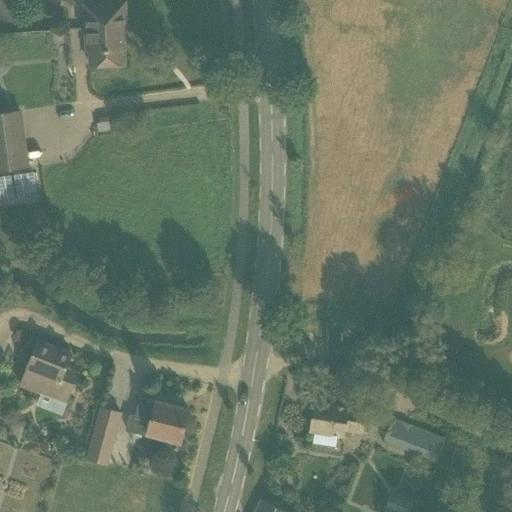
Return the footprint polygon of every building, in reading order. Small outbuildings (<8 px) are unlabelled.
[(83,5),(84,26),(126,24),(125,3),(83,5)] [(126,32),(126,24),(84,26),(85,52),(88,51),(89,67),(125,65),(124,32),(126,32)] [(0,113),(0,169),(26,166),(19,111),(0,113)] [(110,131),(108,117),(99,118),(99,122),(97,123),(98,132),(110,131)] [(38,173),(0,174),(0,203),(39,202),(38,173)] [(66,403),(74,383),(62,379),(71,354),(38,341),(21,385),(66,403)] [(126,430),(170,441),(177,443),(178,441),(181,442),(189,411),(140,398),(136,416),(130,414),(126,430)] [(361,434),(365,412),(348,409),(348,408),(316,402),(311,431),(313,431),(311,444),(334,448),(336,435),(345,436),(345,432),(361,434)] [(87,459),(107,464),(121,413),(100,408),(87,459)] [(392,419),(383,441),(436,461),(444,439),(392,419)] [(77,452),(80,447),(78,442),(73,439),(66,441),(65,446),(66,451),(72,454),(77,452)] [(384,511),(410,511),(413,501),(390,494),(384,511)] [(288,511),(261,500),(255,511),(288,511)]
